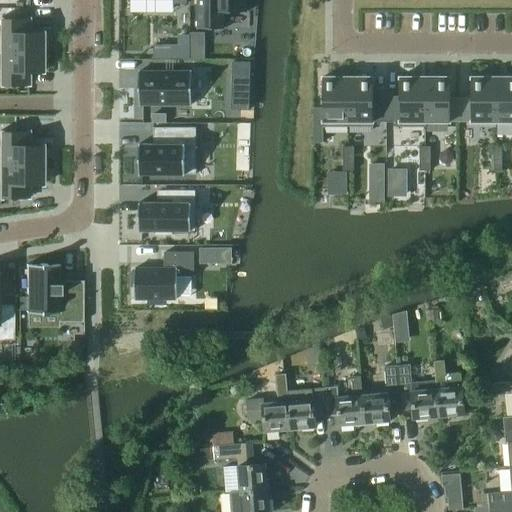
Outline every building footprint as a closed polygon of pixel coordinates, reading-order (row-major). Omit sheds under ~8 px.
[(197,0),(198,28),(225,28),(225,12),(247,12),(247,0),(197,0)] [(0,51),(45,52),(45,36),(42,36),(42,32),(29,32),(29,18),(0,18),(0,51)] [(45,52),(0,51),(0,85),(29,86),(29,72),(42,72),(42,68),(45,68),(45,52)] [(191,71),(139,71),(139,105),(191,105),(191,71)] [(511,76),(497,77),(497,122),(511,121),(511,76)] [(348,77),(323,77),(323,127),(348,127),(348,77)] [(373,77),(348,77),(348,127),(373,127),(373,122),(387,122),(387,96),(373,96),(373,77)] [(400,96),(387,96),(387,122),(400,122),(400,127),(425,127),(425,77),(400,77),(400,96)] [(450,77),(425,77),(425,127),(426,127),(426,122),(450,122),(450,77)] [(497,77),(472,77),(472,122),(497,122),(497,77)] [(140,144),(139,144),(139,175),(141,175),(141,174),(173,174),(184,174),(184,175),(185,175),(185,174),(196,174),(196,127),(154,127),(154,128),(164,128),(164,144),(154,144),(140,144)] [(0,165),(45,165),(45,149),(42,149),(42,145),(29,144),(29,131),(0,131),(0,165)] [(348,147),(343,147),(343,159),(354,159),(354,147),(348,147)] [(425,147),(420,147),(420,159),(431,159),(431,147),(425,147)] [(497,147),(491,147),(491,159),(502,159),(502,147),(497,147)] [(354,159),(343,159),(343,171),(348,171),(354,171),(354,159)] [(431,159),(420,159),(420,171),(425,171),(431,171),(431,159)] [(502,159),(491,159),(491,171),(497,171),(502,171),(502,159)] [(45,165),(0,165),(0,198),(29,198),(29,185),(42,185),(42,181),(45,181),(45,165)] [(387,169),(388,194),(405,193),(405,168),(387,169)] [(327,171),(327,193),(344,193),(344,171),(327,171)] [(166,202),(139,202),(139,230),(155,230),(155,234),(171,234),(171,230),(195,230),(195,190),(166,190),(166,202)] [(217,249),(203,249),(203,263),(217,263),(217,249)] [(165,268),(135,268),(135,271),(131,271),(130,287),(135,287),(135,299),(177,299),(177,276),(193,276),(193,252),(165,252),(165,268)] [(58,265),(27,265),(27,313),(56,313),(56,322),(83,322),(83,282),(58,282),(58,265)] [(0,338),(13,339),(13,306),(0,305),(0,338)] [(84,340),(68,340),(67,358),(84,357),(84,340)] [(434,361),(436,381),(439,416),(465,414),(461,372),(446,373),(445,360),(434,361)] [(511,363),(506,372),(511,375),(511,382),(493,384),(494,393),(511,391),(511,363)] [(439,416),(436,381),(412,383),(410,365),(397,366),(402,409),(413,408),(414,419),(439,416)] [(402,409),(397,366),(385,367),(387,392),(362,394),(365,423),(390,421),(389,410),(402,409)] [(291,429),(288,401),(287,391),(286,374),(276,375),(278,402),(264,403),(264,398),(247,400),(249,420),(264,418),(265,431),(291,429)] [(365,423),(362,394),(361,376),(352,377),(353,395),(338,397),(337,386),(324,387),(327,415),(339,414),(340,425),(365,423)] [(327,415),(324,387),(287,391),(288,401),(291,429),(316,427),(315,416),(327,415)] [(511,415),(502,416),(504,429),(511,428),(511,415)] [(268,489),(266,463),(248,465),(246,443),(214,446),(215,460),(238,458),(240,491),(268,489)] [(511,467),(507,468),(509,491),(489,493),(490,506),(511,504),(511,467)] [(269,511),(268,489),(240,491),(229,492),(230,511),(269,511)]
